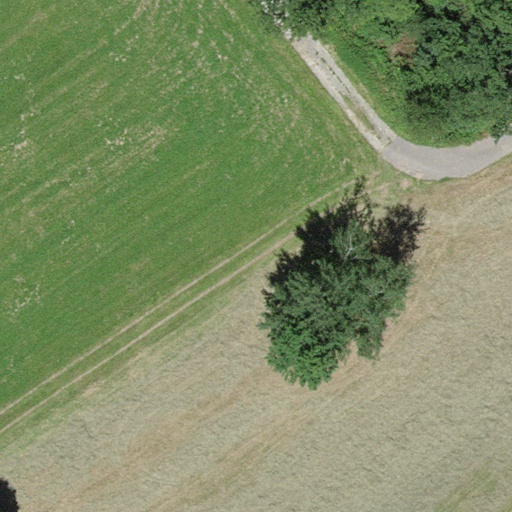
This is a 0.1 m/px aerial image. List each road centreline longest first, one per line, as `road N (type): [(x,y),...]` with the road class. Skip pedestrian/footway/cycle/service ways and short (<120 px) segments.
road 1 (track): [(401,152),(274,264),(0,467)]
road 2 (track): [(276,0),(401,152),(440,164)]
